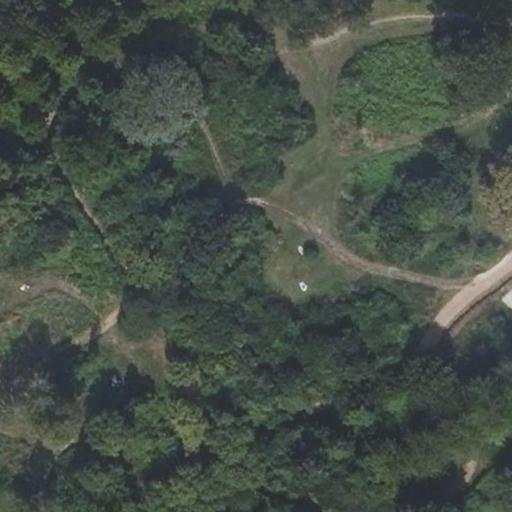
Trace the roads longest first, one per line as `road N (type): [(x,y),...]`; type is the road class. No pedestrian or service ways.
road 1 (track): [(428,351),(268,436),(236,478),(171,511)]
road 2 (track): [(0,80),(131,0)]
road 3 (track): [(511,262),(437,318),(428,351)]
